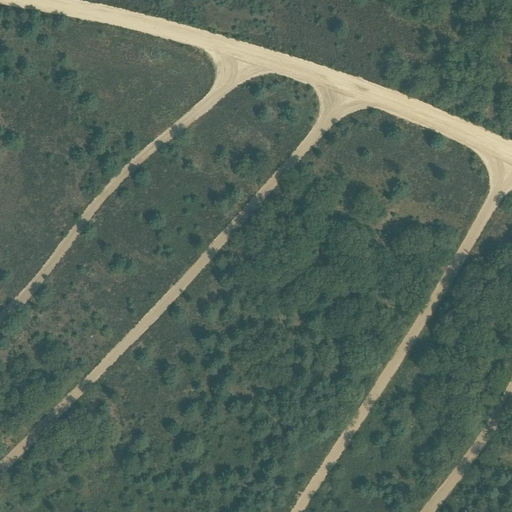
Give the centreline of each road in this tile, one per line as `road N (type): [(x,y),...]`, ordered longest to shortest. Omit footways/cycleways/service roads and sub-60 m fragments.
road 1 (track): [(12,0),(219,45),(511,151)]
road 2 (unknown): [(511,385),(430,511)]
